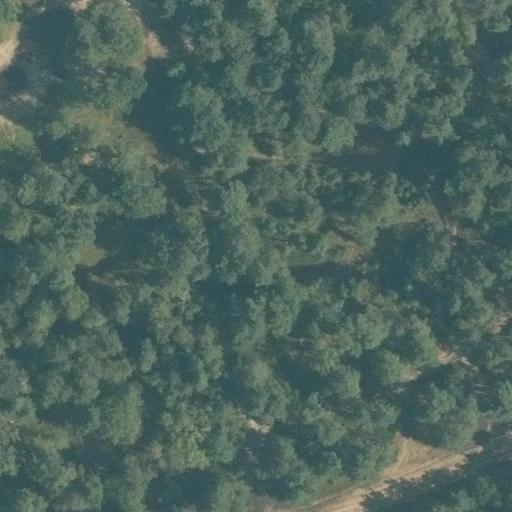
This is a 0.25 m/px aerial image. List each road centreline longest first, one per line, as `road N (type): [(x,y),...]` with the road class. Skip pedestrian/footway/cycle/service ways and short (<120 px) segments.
road 1 (track): [(127,0),(403,161),(461,220),(447,347),(414,383),(408,473)]
road 2 (track): [(259,511),(244,409),(143,0)]
road 3 (track): [(300,511),(511,436)]
road 4 (track): [(181,158),(207,150),(403,161)]
